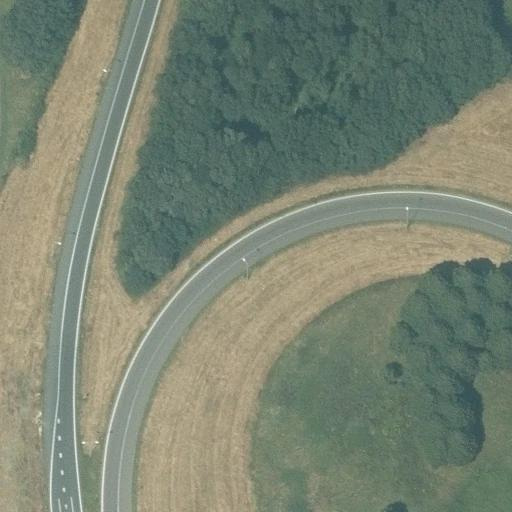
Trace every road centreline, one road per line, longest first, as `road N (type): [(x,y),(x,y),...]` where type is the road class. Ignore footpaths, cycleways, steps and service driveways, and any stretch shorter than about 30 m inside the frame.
road 1 (motorway): [(111,511),(116,435),(141,359),(168,316),(226,258),(275,227),(373,200),(446,202),(511,221)]
road 2 (motorway): [(152,0),(78,266),(67,360),(76,511)]
